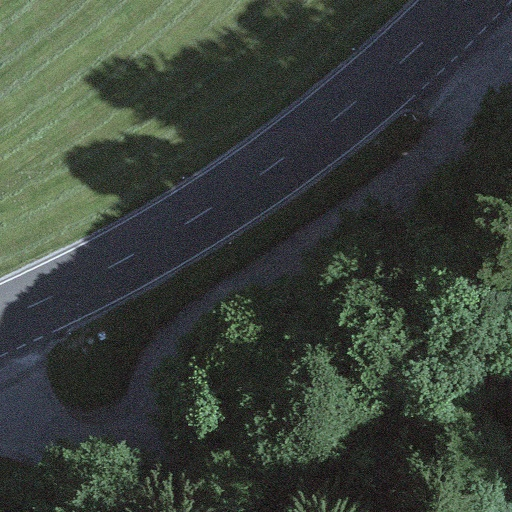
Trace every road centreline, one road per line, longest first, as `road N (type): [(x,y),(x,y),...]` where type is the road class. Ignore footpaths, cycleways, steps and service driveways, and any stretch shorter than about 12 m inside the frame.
road 1 (track): [(491,0),(474,107),(395,201),(242,300),(153,385),(112,449),(0,509)]
road 2 (secondary): [(464,0),(378,83),(245,186),(0,320)]
road 3 (unclassified): [(112,449),(237,459),(299,450),(511,388)]
